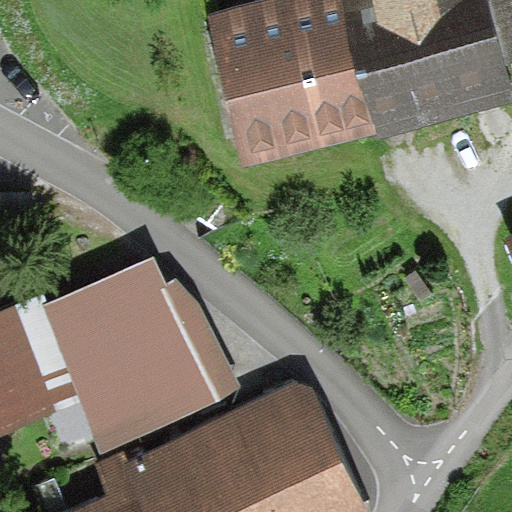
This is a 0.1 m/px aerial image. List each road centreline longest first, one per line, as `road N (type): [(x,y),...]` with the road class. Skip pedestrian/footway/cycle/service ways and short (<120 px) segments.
road 1 (residential): [(0,132),(133,207),(248,296),(432,478)]
road 2 (residential): [(511,360),(468,413),(432,478)]
